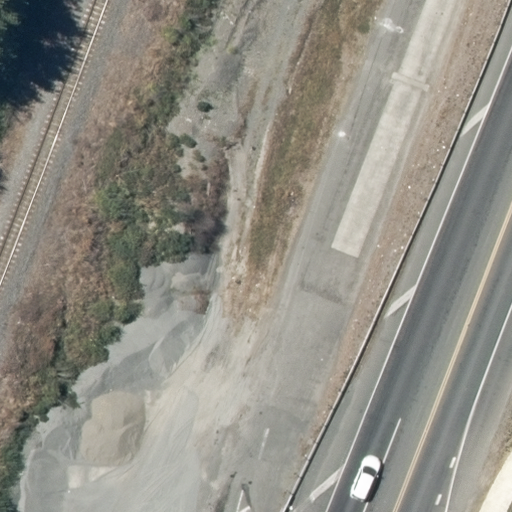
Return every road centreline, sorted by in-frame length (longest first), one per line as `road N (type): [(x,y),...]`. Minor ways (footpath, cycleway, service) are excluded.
road 1 (primary): [(511,176),(381,511)]
road 2 (unknown): [(254,431),(388,492)]
